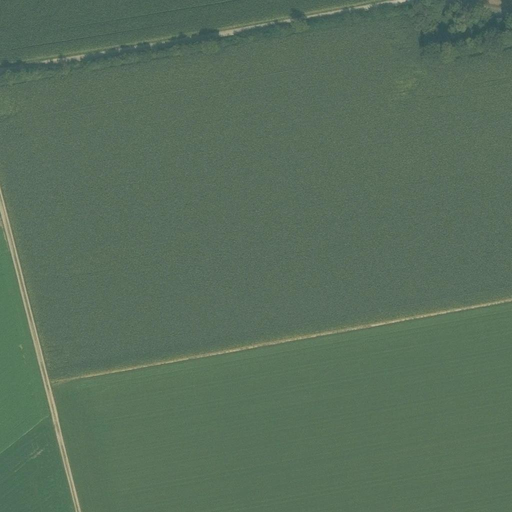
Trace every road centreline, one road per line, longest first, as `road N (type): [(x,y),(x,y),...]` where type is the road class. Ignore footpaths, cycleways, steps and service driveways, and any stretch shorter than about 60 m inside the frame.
road 1 (track): [(0,74),(409,0)]
road 2 (track): [(0,200),(78,511)]
